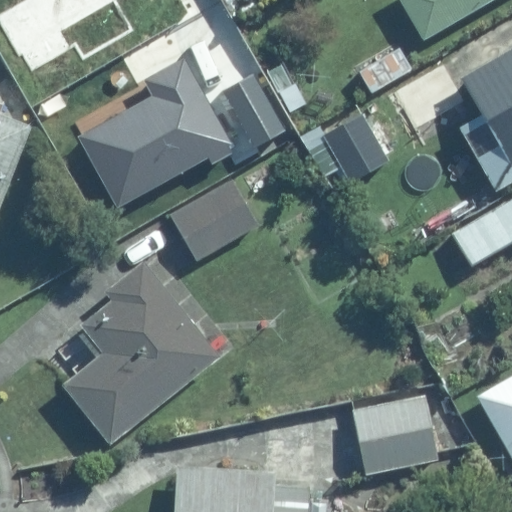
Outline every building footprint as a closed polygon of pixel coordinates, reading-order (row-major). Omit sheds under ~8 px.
[(143,0),(155,19),(187,0),(143,0)] [(509,0),(398,0),(427,49),(509,0)] [(511,52),(491,64),(511,101),(511,52)] [(469,108),(442,61),(392,89),(419,136),(469,108)] [(0,218),(31,133),(32,129),(0,117),(0,96),(1,94),(0,93),(0,218)] [(196,264),(253,233),(227,185),(170,216),(196,264)] [(470,269),(511,243),(511,195),(449,234),(470,269)] [(215,361),(141,270),(104,300),(111,309),(80,335),(100,358),(65,386),(112,445),(215,361)] [(511,374),(473,397),(511,465),(511,374)] [(356,478),(433,462),(421,402),(344,418),(356,478)] [(279,511),(282,477),(176,470),(173,511),(279,511)]
